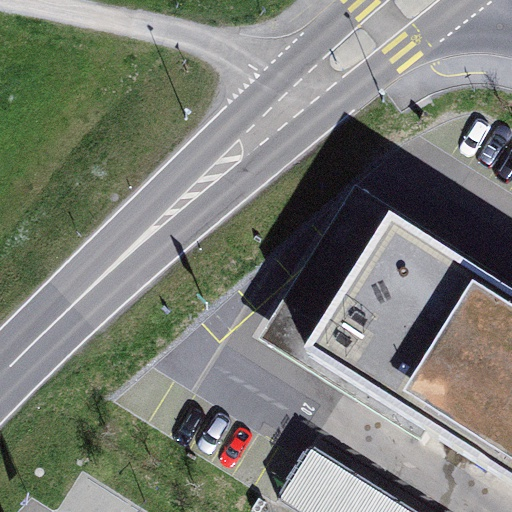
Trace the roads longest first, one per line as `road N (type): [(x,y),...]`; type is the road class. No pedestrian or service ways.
road 1 (secondary): [(413,0),(232,147),(0,369)]
road 2 (track): [(9,0),(332,65)]
